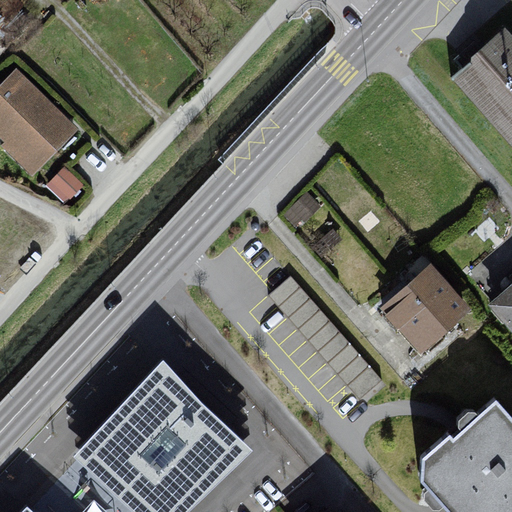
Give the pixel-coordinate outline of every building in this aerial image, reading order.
[(511,28),(459,77),(511,144),(511,28)] [(81,133),(18,70),(0,88),(0,141),(36,178),(81,133)] [(63,161),(48,182),(69,198),(85,177),(63,161)] [(299,225),(321,202),(305,187),(283,211),(299,225)] [(415,284),(382,308),(426,355),(453,330),(475,313),(435,264),(415,284)] [(294,270),(270,289),(352,388),(376,369),(294,270)] [(511,290),(494,305),(511,323),(511,290)] [(162,365),(75,457),(132,511),(191,511),(251,450),(162,365)] [(511,511),(511,398),(509,395),(438,455),(435,481),(462,511),(511,511)]
